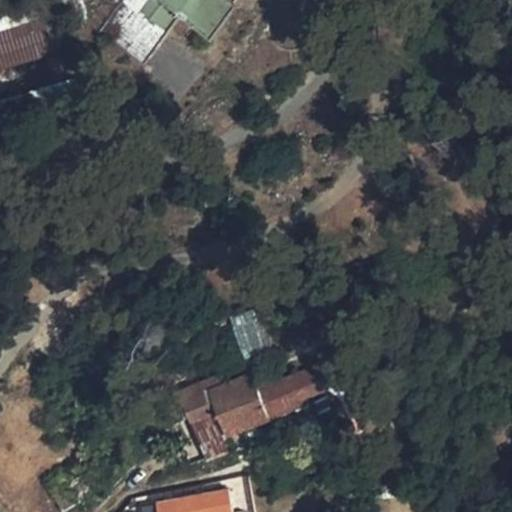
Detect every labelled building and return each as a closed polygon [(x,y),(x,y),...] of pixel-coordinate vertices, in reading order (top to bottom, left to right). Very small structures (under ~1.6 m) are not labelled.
[(75,0),(9,0),(0,3),(0,67),(71,46),(62,16),(79,11),(75,0)] [(141,11),(148,0),(121,0),(100,31),(146,65),(170,32),(141,11)] [(148,0),(141,11),(170,32),(181,18),(196,27),(213,0),(148,0)] [(213,0),(196,27),(214,40),(219,32),(240,1),(237,0),(213,0)] [(0,117),(4,131),(88,103),(80,80),(70,83),(58,87),(56,80),(0,98),(0,117)] [(183,396),(194,391),(207,386),(202,374),(179,384),(183,396)] [(303,405),(293,378),(259,391),(253,378),(197,400),(194,391),(183,396),(178,398),(185,413),(188,411),(193,422),(181,427),(190,448),(216,438),(303,405)] [(222,454),(216,438),(190,448),(196,463),(222,454)] [(413,461),(380,465),(384,498),(400,497),(417,495),(413,461)] [(74,469),(44,486),(57,511),(64,511),(70,509),(90,498),(74,469)] [(233,511),(230,493),(160,508),(161,511),(233,511)]
